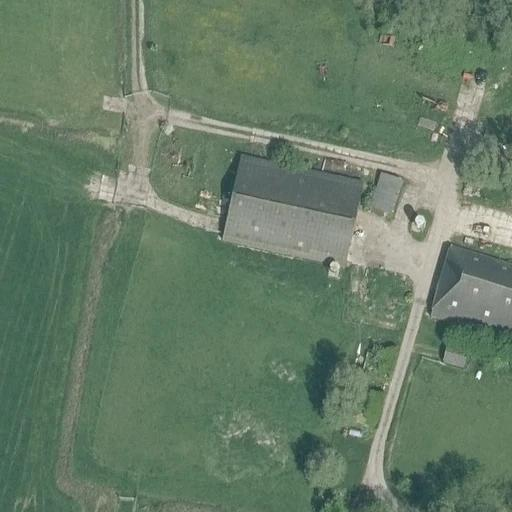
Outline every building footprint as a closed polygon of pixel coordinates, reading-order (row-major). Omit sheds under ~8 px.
[(343,267),(362,183),(239,156),(221,241),(343,267)] [(402,183),(379,176),(368,211),(391,218),(402,183)] [(511,270),(448,252),(427,322),(511,346),(511,270)] [(458,343),(449,340),(447,347),(445,347),(441,363),(463,370),(467,353),(456,350),(458,343)] [(371,347),(362,372),(373,375),(370,386),(379,389),(392,354),(371,347)] [(380,398),(359,392),(350,423),(371,428),(380,398)]
